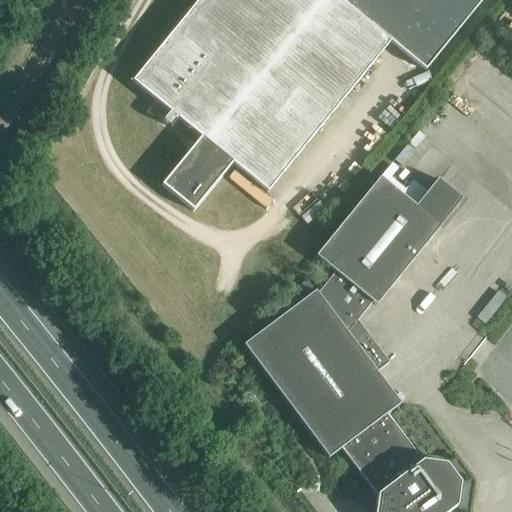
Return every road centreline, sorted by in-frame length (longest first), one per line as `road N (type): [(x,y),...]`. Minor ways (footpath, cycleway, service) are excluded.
road 1 (motorway): [(169,511),(0,293)]
road 2 (motorway): [(0,377),(103,511)]
